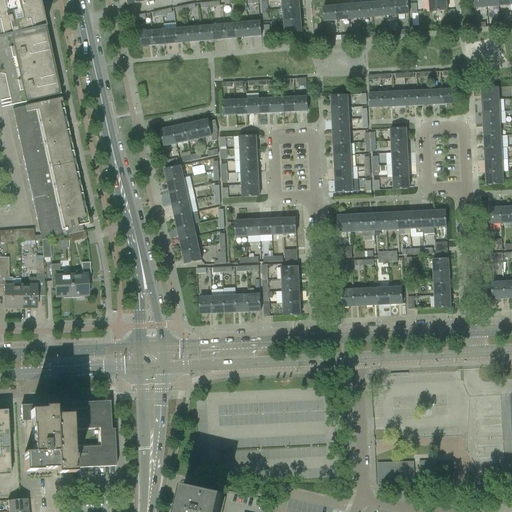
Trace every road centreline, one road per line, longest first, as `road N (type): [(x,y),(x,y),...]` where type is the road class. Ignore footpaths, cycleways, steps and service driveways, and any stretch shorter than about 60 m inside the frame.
road 1 (tertiary): [(142,274),(79,0)]
road 2 (secondary): [(161,368),(358,358)]
road 3 (secondary): [(321,339),(162,346)]
road 4 (secondary): [(476,332),(321,339)]
road 5 (residential): [(359,504),(358,358)]
road 6 (residential): [(476,332),(466,191)]
road 7 (secondary): [(140,347),(0,354)]
road 8 (residential): [(316,200),(275,196),(272,144),(308,138),(313,146)]
road 9 (residential): [(321,339),(316,200)]
road 10 (residential): [(466,191),(432,193),(426,186),(424,137),(459,131)]
road 11 (residential): [(0,220),(22,208),(0,119)]
